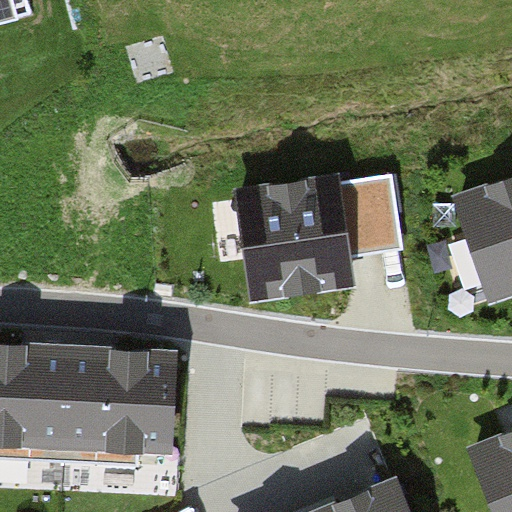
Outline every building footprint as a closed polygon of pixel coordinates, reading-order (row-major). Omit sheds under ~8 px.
[(0,0),(0,17),(34,8),(31,0),(0,0)] [(393,172),(243,194),(257,293),(352,279),(346,239),(401,231),(393,172)] [(511,181),(461,198),(494,293),(511,286),(511,181)] [(174,355),(0,347),(0,457),(140,463),(141,444),(170,445),(174,355)] [(511,511),(511,435),(478,450),(503,511),(511,511)] [(406,511),(395,482),(322,511),(406,511)]
